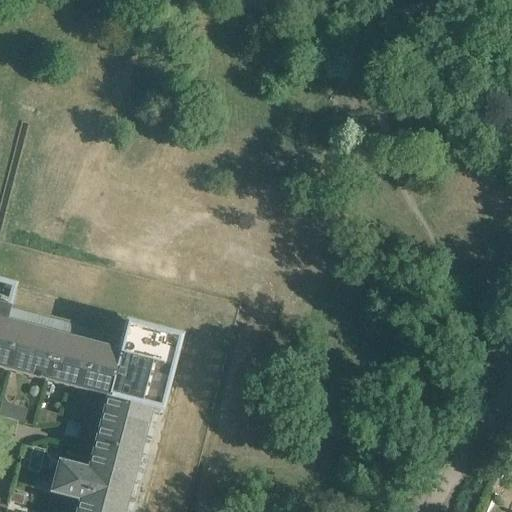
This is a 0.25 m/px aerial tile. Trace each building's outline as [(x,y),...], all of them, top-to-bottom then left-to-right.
[(122,511),(149,409),(159,412),(178,340),(126,327),(122,340),(0,308),(0,369),(107,398),(87,472),(59,465),(51,494),(80,501),(76,511),(122,511)] [(0,415),(25,419),(27,406),(1,403),(0,411),(0,415)] [(0,417),(0,431),(14,436),(17,422),(0,417)] [(23,446),(20,459),(29,462),(32,449),(23,446)] [(11,493),(8,502),(21,506),(24,497),(11,493)]
